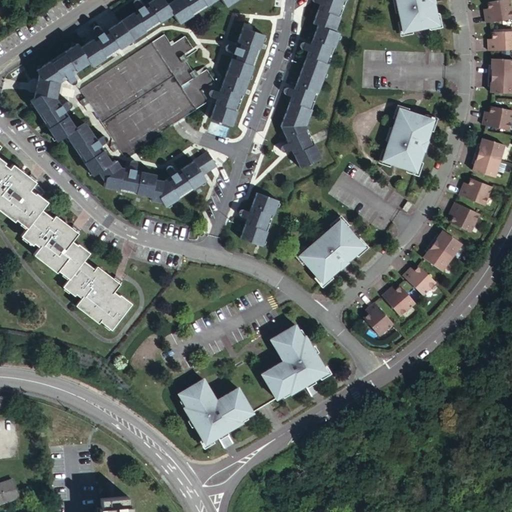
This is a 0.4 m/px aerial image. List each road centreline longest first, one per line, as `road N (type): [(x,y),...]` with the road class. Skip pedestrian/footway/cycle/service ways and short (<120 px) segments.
road 1 (residential): [(323,316),(410,225),(445,157),(459,93),(455,0)]
road 2 (residential): [(0,117),(111,226),(207,255)]
road 3 (residential): [(379,374),(198,485)]
road 4 (residential): [(511,228),(439,329),(379,374)]
road 5 (tertiary): [(198,485),(125,415),(67,391)]
road 6 (residential): [(243,152),(289,0)]
road 7 (tertiary): [(67,391),(155,456),(187,493)]
road 8 (residential): [(323,316),(257,268),(207,255)]
